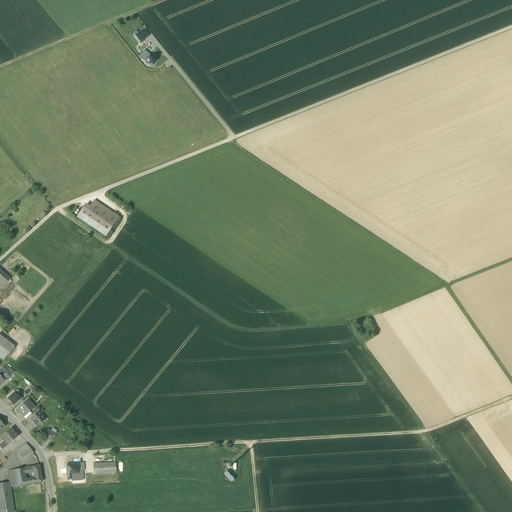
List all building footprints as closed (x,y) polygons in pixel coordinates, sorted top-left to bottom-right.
[(137,32),(136,30),(133,33),(140,42),(149,35),(143,28),(137,32)] [(154,63),(155,61),(154,59),(153,58),(152,57),(150,56),(148,57),(146,58),(145,59),(145,61),(145,63),(146,65),(148,66),(150,66),(152,66),(153,65),(154,63)] [(106,237),(119,218),(94,201),(88,210),(84,207),(77,217),(106,237)] [(9,279),(0,270),(0,283),(3,286),(9,279)] [(14,346),(0,335),(0,357),(4,360),(14,346)] [(14,372),(6,366),(4,367),(6,371),(10,375),(14,372)] [(2,374),(0,376),(4,381),(10,375),(6,371),(2,374)] [(18,390),(15,393),(15,392),(8,399),(13,405),(20,399),(18,396),(20,393),(18,390)] [(28,400),(23,404),(17,409),(19,412),(20,411),(23,414),(24,413),(26,415),(29,412),(33,408),(31,406),(32,405),(28,400)] [(45,419),(38,412),(30,419),(33,421),(32,422),(36,426),(37,426),(41,422),(41,421),(44,419),(44,420),(45,419)] [(10,428),(1,437),(4,440),(8,445),(17,436),(10,428)] [(55,435),(47,430),(44,434),(46,435),(44,437),(50,442),(55,435)] [(26,443),(16,450),(18,454),(30,448),(26,443)] [(30,448),(18,454),(22,460),(33,453),(30,448)] [(115,463),(93,464),(94,475),(116,473),(115,463)] [(79,464),(66,465),(67,480),(72,480),(72,475),(80,474),(80,471),(79,464)] [(39,466),(32,467),(33,472),(34,478),(41,477),(39,466)] [(23,468),(15,470),(18,486),(26,484),(25,480),(24,473),(23,468)] [(15,470),(7,471),(9,482),(10,487),(18,486),(15,470)] [(9,482),(0,483),(0,511),(11,511),(14,511),(10,487),(9,482)]
